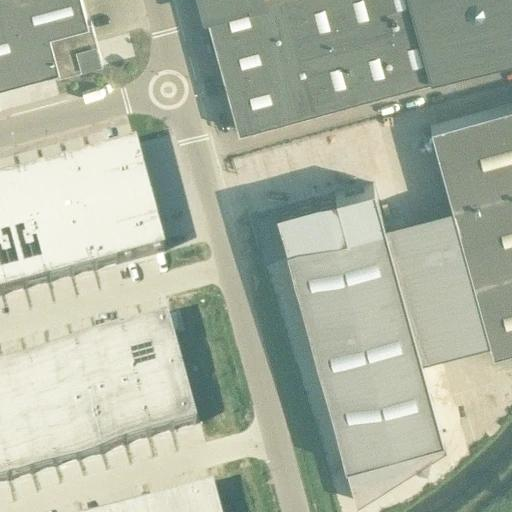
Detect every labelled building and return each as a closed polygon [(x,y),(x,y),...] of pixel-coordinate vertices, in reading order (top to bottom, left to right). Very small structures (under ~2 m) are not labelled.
[(0,0),(0,82),(91,58),(95,50),(81,0),(0,0)] [(202,0),(206,13),(238,130),(471,67),(469,58),(511,46),(511,0),(253,0),(247,2),(246,0),(202,0)] [(511,102),(430,125),(493,352),(511,346),(511,102)] [(0,181),(0,297),(164,254),(164,253),(135,146),(134,145),(0,181)] [(383,180),(286,207),(345,418),(441,392),(383,180)] [(166,319),(143,326),(158,380),(181,373),(166,319)] [(143,326),(120,332),(134,386),(158,380),(143,326)] [(120,332),(96,338),(111,392),(134,386),(120,332)] [(96,338),(73,345),(88,398),(111,392),(96,338)] [(73,345),(50,351),(64,405),(88,398),(73,345)] [(50,351),(26,357),(41,411),(64,405),(50,351)] [(26,357),(3,364),(18,417),(41,411),(26,357)] [(3,364),(0,364),(0,422),(18,417),(3,364)] [(181,373),(158,380),(172,433),(195,427),(181,373)] [(158,380),(134,386),(149,440),(172,433),(158,380)] [(134,386),(111,392),(125,446),(149,440),(134,386)] [(111,392),(88,398),(102,452),(125,446),(111,392)] [(88,398),(64,405),(79,459),(102,452),(88,398)] [(64,405),(41,411),(55,465),(79,459),(64,405)] [(41,411),(18,417),(32,471),(55,465),(41,411)] [(18,417),(0,422),(0,444),(9,477),(32,471),(18,417)] [(0,444),(0,479),(9,477),(0,444)] [(217,511),(212,489),(148,506),(149,511),(217,511)]
